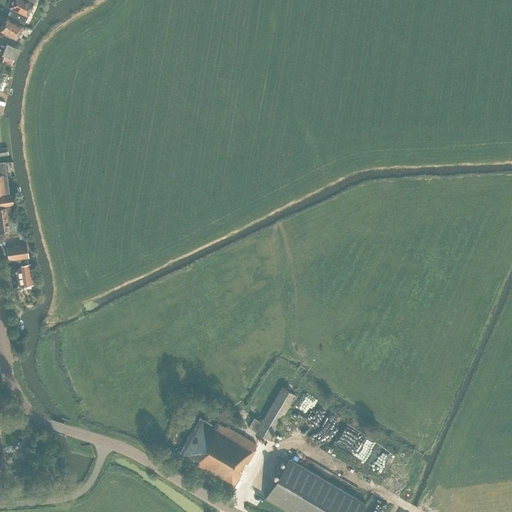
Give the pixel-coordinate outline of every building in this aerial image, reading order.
[(12,0),(9,8),(12,9),(8,17),(23,25),(27,16),(17,12),(20,6),(22,6),(25,0),(24,0),(12,0)] [(24,0),(25,0),(22,6),(20,6),(17,12),(27,16),(34,0),(24,0)] [(23,25),(8,17),(5,16),(0,26),(0,30),(16,38),(23,25)] [(14,60),(13,59),(18,47),(7,42),(2,55),(4,56),(2,61),(12,65),(14,60)] [(0,193),(4,193),(9,193),(5,162),(0,162),(0,193)] [(0,206),(1,207),(13,205),(12,195),(0,196),(0,206)] [(0,208),(0,232),(22,230),(21,221),(13,222),(11,207),(0,208)] [(14,266),(9,267),(13,288),(27,286),(27,288),(30,288),(30,285),(33,285),(30,264),(28,264),(27,257),(28,257),(25,245),(7,248),(9,260),(13,259),(14,266)] [(254,432),(268,439),(295,394),(281,386),(260,421),(253,417),(247,427),(254,431),(254,432)] [(223,431),(222,430),(224,426),(219,424),(217,427),(214,425),(214,426),(202,419),(181,455),(193,462),(192,463),(232,487),(250,458),(248,457),(256,444),(225,426),(223,431)] [(290,423),(289,423),(288,423),(287,423),(286,423),(285,424),(284,425),(283,426),(283,427),(283,428),(283,429),(283,430),(284,431),(284,432),(285,433),(286,434),(287,434),(288,434),(289,434),(290,434),(291,434),(292,434),(292,433),(293,432),(294,431),(294,430),(294,429),(294,428),(294,427),(294,426),(294,425),(293,425),(292,424),(292,423),(291,423),(290,423)] [(399,436),(397,442),(414,447),(416,442),(399,436)] [(41,477),(40,467),(55,465),(54,455),(34,456),(35,465),(29,466),(30,469),(14,471),(14,479),(15,479),(15,483),(31,481),(31,478),(41,477)] [(265,498),(289,511),(359,511),(365,503),(288,458),(265,498)]
